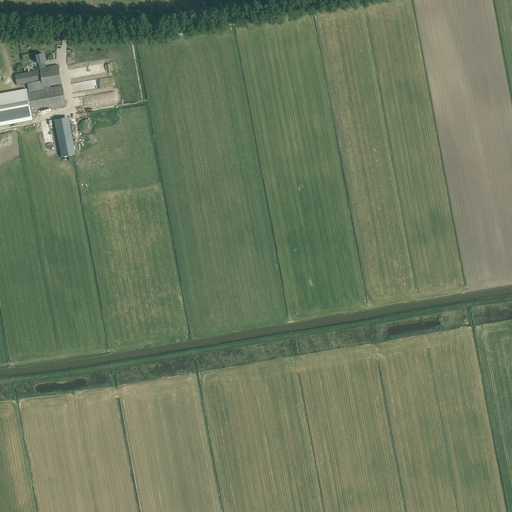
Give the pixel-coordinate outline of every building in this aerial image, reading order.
[(39,63),(40,68),(44,68),(43,62),(44,62),(43,53),(35,55),(37,63),(39,63)] [(44,68),(40,68),(40,70),(42,80),(43,88),(50,86),(62,83),(58,65),(44,68)] [(17,85),(42,80),(40,70),(15,74),(17,85)] [(50,86),(43,88),(44,88),(44,89),(27,92),(31,112),(66,105),(62,85),(50,87),(50,86)] [(0,124),(32,119),(31,112),(27,92),(26,89),(0,93),(0,124)] [(67,117),(53,119),(60,157),(74,155),(67,117)]
